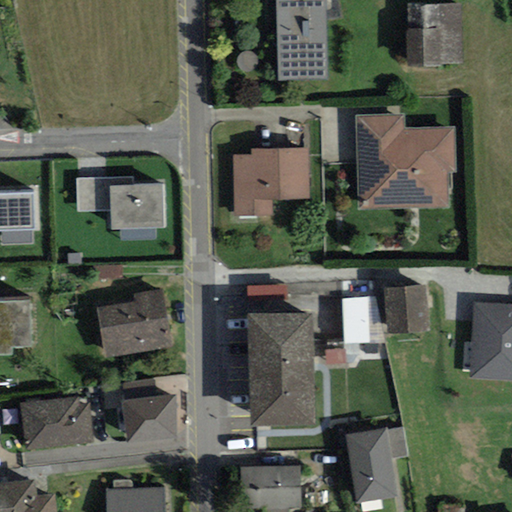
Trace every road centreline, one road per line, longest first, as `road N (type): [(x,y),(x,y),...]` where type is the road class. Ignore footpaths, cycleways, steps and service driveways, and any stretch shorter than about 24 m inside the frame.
road 1 (residential): [(207,511),(196,140)]
road 2 (residential): [(0,149),(196,140)]
road 3 (residential): [(196,140),(194,0)]
